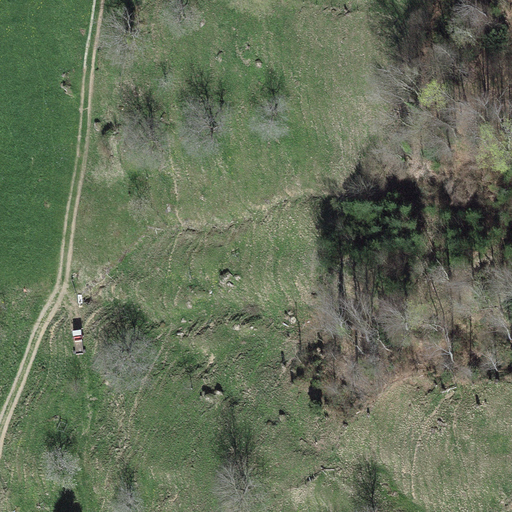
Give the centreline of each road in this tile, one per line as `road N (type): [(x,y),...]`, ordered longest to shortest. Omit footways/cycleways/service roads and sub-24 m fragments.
road 1 (track): [(0,438),(48,308),(62,301),(76,309),(93,393),(79,468),(90,511)]
road 2 (track): [(62,301),(98,0)]
